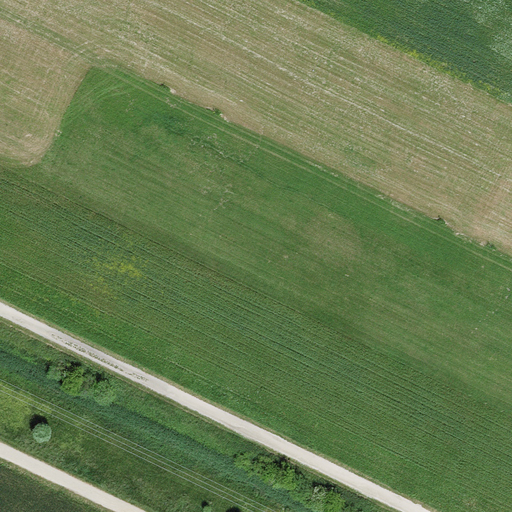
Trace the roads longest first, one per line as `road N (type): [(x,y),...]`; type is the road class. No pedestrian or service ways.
road 1 (track): [(418,511),(0,309)]
road 2 (track): [(129,511),(0,449)]
